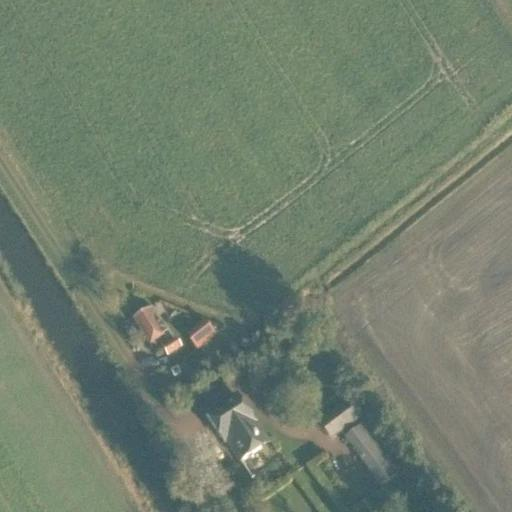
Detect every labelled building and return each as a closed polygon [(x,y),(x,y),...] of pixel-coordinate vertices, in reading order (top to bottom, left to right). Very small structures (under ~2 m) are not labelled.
[(132,322),(151,352),(169,340),(150,310),(132,322)] [(216,338),(204,323),(184,339),(197,354),(216,338)] [(266,444),(253,425),(236,397),(205,417),(220,440),(223,437),(239,463),(259,450),(259,449),(266,444)] [(352,406),(348,409),(346,405),(316,426),(329,444),(359,424),(356,420),(360,417),(352,406)] [(369,474),(386,461),(361,427),(344,440),(369,474)]
